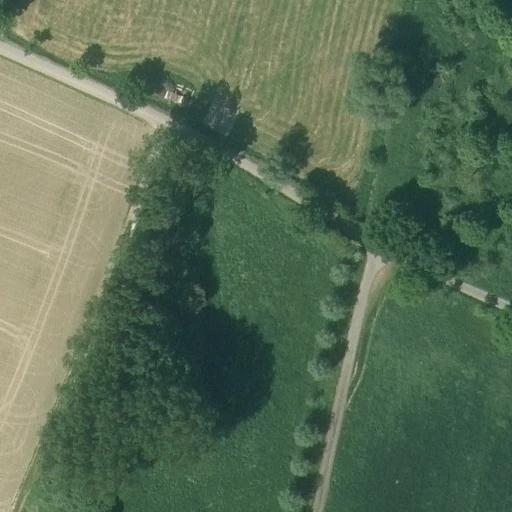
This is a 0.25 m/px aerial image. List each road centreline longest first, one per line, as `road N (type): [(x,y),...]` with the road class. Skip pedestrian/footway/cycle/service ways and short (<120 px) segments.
road 1 (track): [(383,258),(199,147),(9,64)]
road 2 (track): [(39,511),(99,374),(181,139)]
road 3 (track): [(383,258),(327,511)]
road 4 (track): [(511,317),(383,258)]
